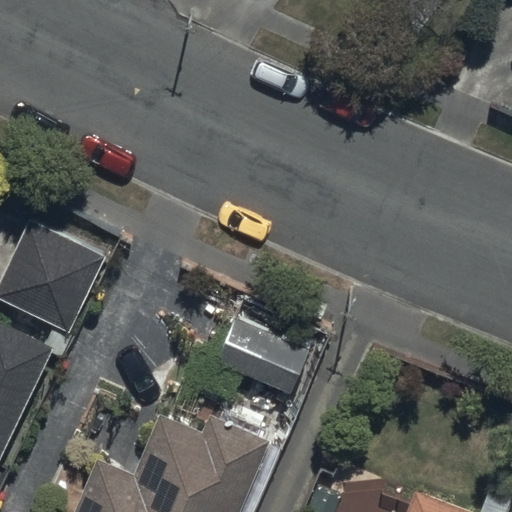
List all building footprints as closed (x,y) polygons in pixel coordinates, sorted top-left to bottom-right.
[(0,269),(0,291),(66,322),(102,244),(28,210),(0,269)] [(240,303),(216,352),(289,387),(313,338),(240,303)] [(0,444),(51,338),(0,313),(0,444)] [(234,511),(268,430),(205,404),(199,418),(159,402),(134,463),(95,447),(68,511),(234,511)] [(489,511),(492,504),(417,477),(403,511),(489,511)]
